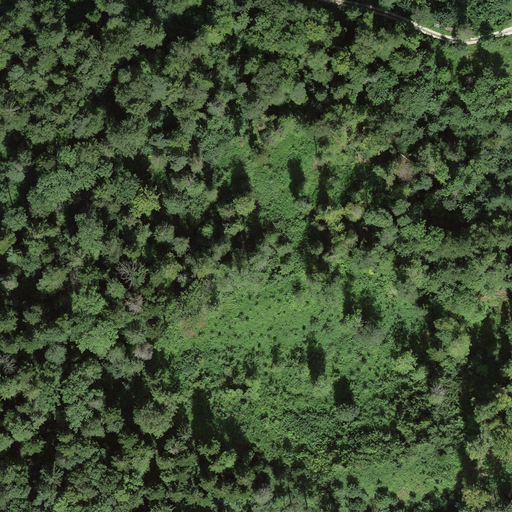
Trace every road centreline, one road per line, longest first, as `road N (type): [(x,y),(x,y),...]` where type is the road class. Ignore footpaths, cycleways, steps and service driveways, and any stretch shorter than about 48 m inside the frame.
road 1 (track): [(405,23),(284,62),(146,135),(0,191)]
road 2 (track): [(329,0),(451,41),(511,30)]
